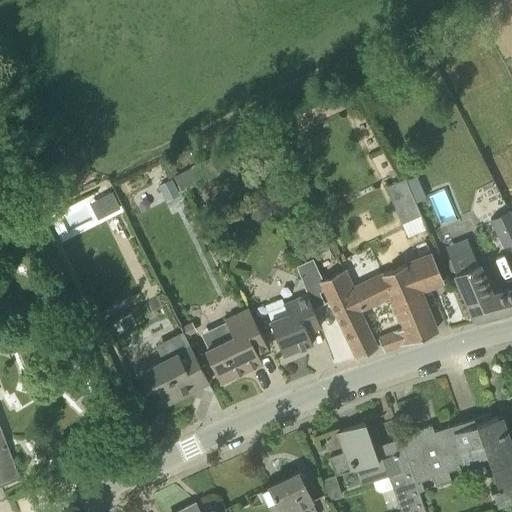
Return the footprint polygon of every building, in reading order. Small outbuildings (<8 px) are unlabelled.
[(164,171),(165,173),(163,174),(166,179),(174,175),(182,190),(219,172),(210,155),(179,171),(176,165),(164,171)] [(404,176),(416,202),(426,197),(415,172),(404,176)] [(180,193),(171,178),(158,185),(166,200),(180,193)] [(111,191),(104,194),(113,211),(120,207),(111,191)] [(264,221),(271,206),(258,199),(251,215),(264,221)] [(401,221),(420,213),(416,202),(396,210),(401,221)] [(504,246),(508,244),(511,242),(511,213),(510,209),(490,218),(504,246)] [(420,213),(401,221),(407,235),(426,227),(420,213)] [(511,309),(511,287),(490,294),(467,239),(444,248),(475,319),(511,309)] [(381,271),(352,285),(353,288),(355,288),(364,307),(390,295),(405,326),(393,331),(393,329),(378,336),(381,343),(384,351),(400,345),(411,341),(434,332),(433,330),(432,329),(416,289),(442,278),(430,251),(403,261),(403,263),(382,272),(381,271)] [(353,288),(352,285),(351,285),(343,268),(341,269),(338,262),(317,273),(357,356),(376,346),(358,309),(364,307),(355,288),(353,288)] [(269,320),(283,355),(312,344),(305,325),(318,320),(308,294),(284,303),(288,313),(269,320)] [(206,348),(222,381),(261,362),(256,353),(268,347),(249,307),(225,319),(233,335),(206,348)] [(209,382),(190,344),(176,352),(142,369),(151,386),(155,384),(165,404),(185,394),(182,389),(205,377),(208,382),(209,382)] [(452,433),(463,462),(464,464),(487,456),(497,488),(491,490),(498,510),(511,504),(511,448),(510,444),(509,444),(510,445),(508,446),(507,445),(507,444),(506,443),(505,443),(503,442),(502,443),(499,435),(504,433),(497,416),(452,432),(452,433)] [(424,511),(418,493),(400,437),(373,446),(365,421),(336,431),(336,433),(342,430),(349,449),(329,456),(335,475),(356,469),(361,485),(389,476),(401,511),(424,511)] [(412,433),(400,437),(418,493),(418,491),(423,489),(420,480),(431,477),(434,485),(450,479),(448,471),(460,467),(459,464),(463,462),(452,433),(437,439),(432,424),(411,431),(412,433)] [(0,485),(20,478),(0,425),(0,485)] [(113,431),(104,425),(99,432),(108,439),(113,431)] [(316,511),(312,502),(313,501),(298,470),(268,485),(269,485),(260,489),(269,507),(268,508),(270,511),(316,511)] [(341,495),(335,475),(321,480),(327,499),(341,495)]
